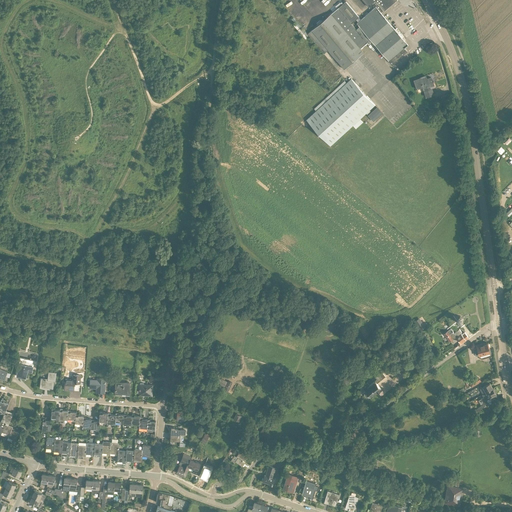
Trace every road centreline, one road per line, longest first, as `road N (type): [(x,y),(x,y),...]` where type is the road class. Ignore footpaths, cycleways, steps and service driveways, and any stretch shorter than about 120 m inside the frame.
road 1 (unclassified): [(162,407),(175,337),(212,240),(203,180),(221,0)]
road 2 (residential): [(211,495),(275,451),(343,443),(481,331),(499,325)]
road 3 (secondary): [(494,290),(463,88),(427,2)]
road 4 (track): [(92,238),(154,107),(213,67)]
road 5 (residential): [(162,407),(0,388)]
road 6 (residential): [(156,475),(35,463)]
